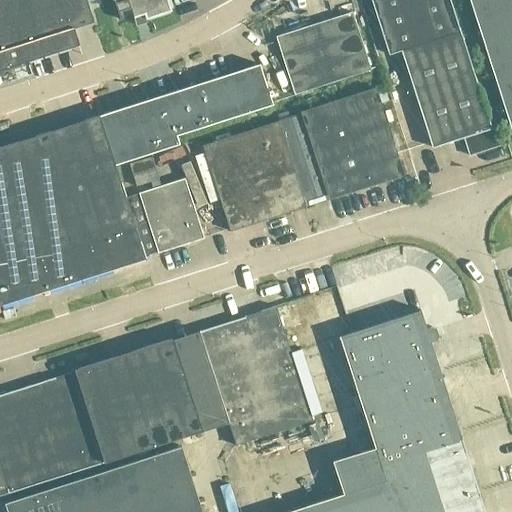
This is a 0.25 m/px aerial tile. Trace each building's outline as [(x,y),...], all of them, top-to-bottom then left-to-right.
[(93,21),(86,0),(0,0),(0,76),(2,76),(3,72),(22,67),(20,63),(78,44),(73,27),(93,21)] [(146,19),(172,10),(168,0),(113,0),(114,2),(115,2),(120,19),(123,20),(134,17),(135,21),(145,17),(146,19)] [(460,30),(450,0),(371,0),(389,54),(390,54),(390,53),(401,49),(460,30)] [(511,0),(469,0),(511,131),(511,0)] [(370,70),(352,12),(276,37),(294,94),(370,70)] [(489,120),(460,30),(401,49),(432,147),(464,137),(469,155),(503,144),(495,118),(489,120)] [(194,80),(195,84),(126,107),(112,111),(128,160),(179,144),(176,135),(272,104),(259,63),(211,79),(210,76),(209,75),(195,79),(194,80)] [(301,114),(290,118),(317,202),(351,191),(402,175),(374,88),(300,111),(301,114)] [(126,197),(115,165),(128,160),(112,111),(99,115),(83,120),(0,147),(0,303),(0,305),(145,258),(144,256),(126,197)] [(306,206),(317,202),(290,118),(202,145),(229,230),(306,206)] [(138,193),(126,197),(144,256),(157,252),(203,237),(184,177),(162,184),(153,157),(129,165),(136,186),(151,181),(153,187),(138,192),(138,193)] [(376,212),(400,205),(395,187),(371,194),(376,212)] [(311,420),(274,306),(197,331),(234,445),(311,420)] [(425,327),(419,309),(338,335),(374,447),(332,460),(343,493),(282,511),(484,511),(430,341),(434,339),(437,336),(435,327),(430,326),(425,327)] [(202,431),(173,339),(70,372),(100,463),(148,448),(202,431)] [(100,463),(70,372),(0,394),(0,463),(8,490),(9,493),(37,484),(100,463)] [(39,491),(0,504),(0,511),(202,511),(181,445),(148,456),(148,448),(100,463),(37,484),(39,491)]
